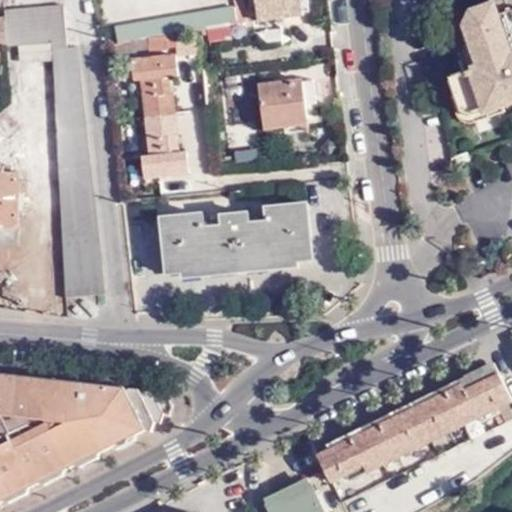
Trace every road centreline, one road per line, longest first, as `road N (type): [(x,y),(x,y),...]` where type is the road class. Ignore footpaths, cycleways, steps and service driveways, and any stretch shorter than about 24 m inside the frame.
road 1 (residential): [(119,342),(90,52),(73,0)]
road 2 (residential): [(396,282),(357,0)]
road 3 (primary): [(69,511),(287,420)]
road 4 (primary): [(329,401),(511,312)]
road 5 (primary): [(223,411),(53,511)]
road 6 (residential): [(294,351),(216,339),(119,342)]
road 7 (residential): [(119,342),(195,378),(223,411)]
